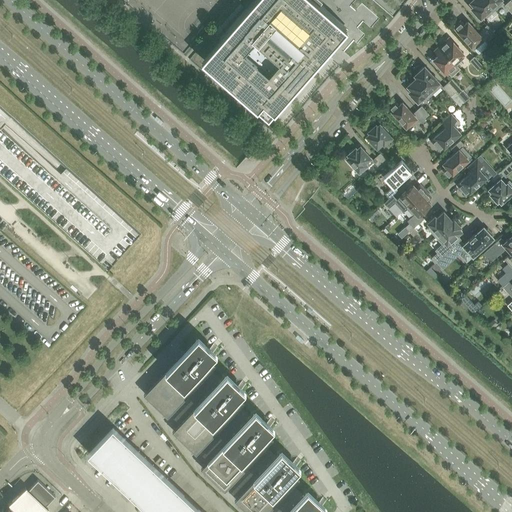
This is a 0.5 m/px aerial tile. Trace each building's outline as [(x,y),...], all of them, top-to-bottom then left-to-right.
[(348,28),(320,3),(322,0),(253,0),(201,59),(268,118),(348,28)] [(495,10),(485,0),(471,0),(470,2),(474,6),(472,8),(480,18),(484,14),(487,17),(495,10)] [(485,0),(495,10),(503,3),(500,0),(485,0)] [(491,38),(482,28),(478,32),(468,21),(464,24),(461,21),(454,27),(474,49),(485,40),(486,42),(491,38)] [(495,34),(487,24),(482,28),(491,38),(495,34)] [(463,53),(449,38),(440,46),(460,69),(460,68),(456,64),(464,57),(462,54),(463,53)] [(460,69),(440,46),(435,50),(438,55),(434,59),(448,75),(449,73),(451,76),(460,69)] [(507,64),(500,56),(498,55),(496,56),(494,59),(495,62),(502,69),(507,64)] [(482,66),(474,56),(469,60),(478,70),(482,66)] [(439,82),(425,66),(415,75),(417,77),(432,93),(440,86),(438,84),(439,82)] [(432,93),(417,77),(407,85),(411,89),(409,91),(418,101),(422,98),(424,101),(432,93)] [(462,90),(452,78),(447,83),(458,94),(462,90)] [(458,94),(447,83),(443,87),(451,96),(455,92),(457,94),(458,94)] [(425,119),(417,109),(412,113),(402,102),(399,105),(396,102),(389,107),(406,126),(416,117),(421,123),(425,119)] [(430,115),(421,105),(417,109),(425,119),(430,115)] [(140,236),(66,169),(56,179),(0,129),(10,118),(0,108),(0,173),(106,269),(108,271),(140,236)] [(440,150),(460,133),(454,127),(459,123),(451,114),(442,122),(446,127),(431,140),(440,150)] [(484,127),(488,123),(484,119),(480,123),(484,127)] [(392,136),(380,123),(377,125),(376,124),(368,131),(370,132),(366,135),(377,147),(383,142),(384,143),(392,136)] [(449,176),(472,156),(463,146),(464,144),(460,140),(451,148),(455,153),(444,163),(447,166),(443,170),(449,176)] [(365,162),(371,157),(360,145),(357,148),(355,147),(348,154),(349,155),(347,157),(360,173),(368,166),(365,162)] [(390,161),(381,151),(377,155),(385,165),(390,161)] [(385,165),(377,155),(372,160),(381,169),(385,165)] [(472,171),(457,184),(466,194),(486,177),(489,180),(497,172),(481,155),(468,166),(472,171)] [(386,174),(384,175),(393,185),(384,193),(389,198),(393,194),(401,187),(400,187),(396,183),(412,169),(411,169),(401,158),(401,159),(400,161),(385,174),(386,174)] [(506,177),(511,171),(511,160),(511,161),(500,171),(506,177)] [(501,178),(489,188),(492,192),(490,193),(497,201),(499,200),(501,202),(509,194),(511,191),(511,183),(509,181),(506,184),(501,178)] [(397,199),(394,202),(403,211),(407,208),(425,191),(420,185),(416,188),(413,184),(401,196),(397,199)] [(347,199),(354,193),(352,190),(348,190),(343,195),(347,199)] [(409,223),(405,226),(409,231),(418,223),(424,218),(420,213),(430,204),(427,200),(431,197),(425,191),(407,208),(413,215),(407,220),(409,223)] [(389,198),(384,203),(388,207),(394,202),(397,199),(393,194),(389,198)] [(435,215),(428,222),(431,225),(428,228),(436,236),(454,219),(453,220),(446,213),(445,214),(443,211),(436,217),(435,215)] [(437,252),(431,258),(435,263),(437,260),(460,240),(461,239),(457,235),(461,231),(459,229),(460,228),(459,227),(461,226),(454,219),(436,236),(442,243),(435,250),(437,252)] [(418,223),(409,231),(413,235),(422,227),(418,223)] [(460,240),(437,260),(443,267),(462,249),(464,251),(466,248),(473,256),(493,237),(492,235),(493,233),(488,227),(486,229),(484,227),(478,235),(477,233),(476,233),(464,244),(460,240)] [(495,242),(483,253),(491,261),(506,247),(511,253),(505,259),(511,252),(511,235),(505,242),(501,237),(495,242)] [(505,272),(497,280),(503,286),(511,277),(511,252),(505,259),(508,263),(502,268),(505,272)] [(478,301),(469,309),(473,312),(482,305),(478,301)] [(493,319),(488,323),(493,328),(497,324),(493,319)] [(215,364),(209,359),(217,351),(198,333),(164,369),(165,370),(143,393),(166,415),(215,364)] [(259,362),(254,368),(258,371),(263,366),(259,362)] [(238,396),(245,388),(227,370),(193,406),(193,407),(171,430),(195,452),(243,401),(238,396)] [(266,433),(274,425),(255,407),(221,443),(222,443),(200,467),(223,489),(272,438),(266,433)] [(204,511),(113,426),(88,452),(151,511),(204,511)] [(300,464),(282,447),(253,477),(253,478),(233,499),(247,511),(265,511),(298,477),(292,472),(300,464)] [(45,511),(48,509),(45,506),(55,496),(38,479),(28,490),(25,487),(7,503),(8,504),(10,502),(11,503),(4,511),(3,509),(5,507),(4,507),(0,511),(45,511)] [(318,511),(326,504),(308,486),(283,511),(318,511)]
